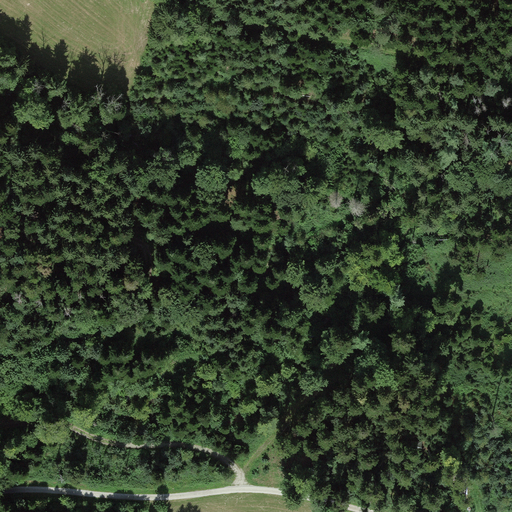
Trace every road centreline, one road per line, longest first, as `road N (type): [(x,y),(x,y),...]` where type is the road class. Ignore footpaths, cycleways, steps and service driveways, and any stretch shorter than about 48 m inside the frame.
road 1 (track): [(0,356),(125,317),(142,296),(151,260),(142,243),(71,234),(0,173)]
road 2 (track): [(364,511),(259,490),(0,492)]
road 3 (track): [(184,0),(427,61),(511,73)]
road 4 (track): [(245,490),(229,462),(201,446),(126,444),(57,419),(0,420)]
